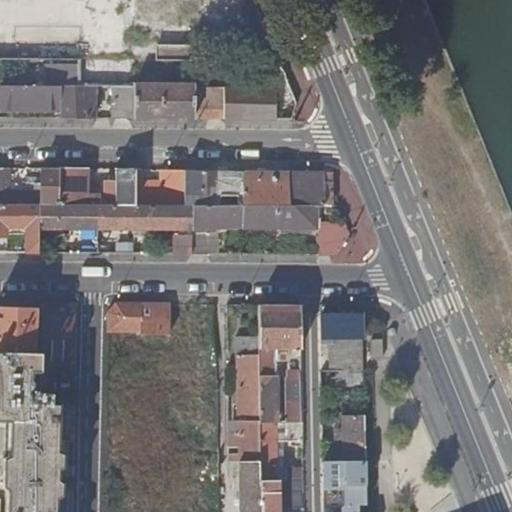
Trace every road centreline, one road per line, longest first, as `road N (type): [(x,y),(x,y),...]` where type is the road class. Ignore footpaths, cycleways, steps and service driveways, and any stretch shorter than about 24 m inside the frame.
road 1 (residential): [(353,133),(0,141)]
road 2 (unclassified): [(85,280),(409,278)]
road 3 (tertiary): [(409,278),(506,511)]
road 4 (residential): [(85,280),(83,511)]
road 5 (tertiary): [(353,133),(409,278)]
road 6 (tertiary): [(299,0),(353,133)]
